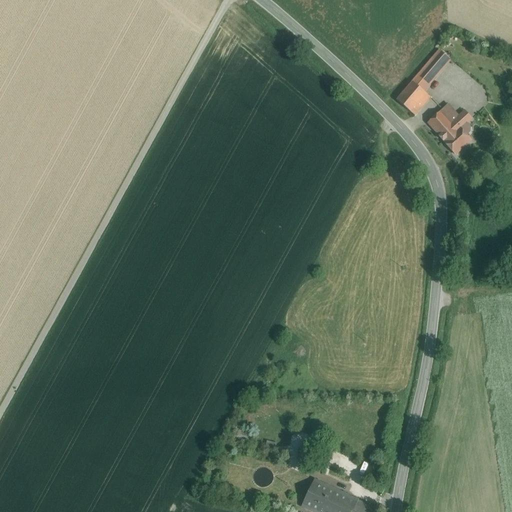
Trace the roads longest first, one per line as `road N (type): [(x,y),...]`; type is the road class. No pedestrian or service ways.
road 1 (secondary): [(396,511),(433,316),(438,186),(409,132),(266,0)]
road 2 (track): [(228,0),(0,411)]
